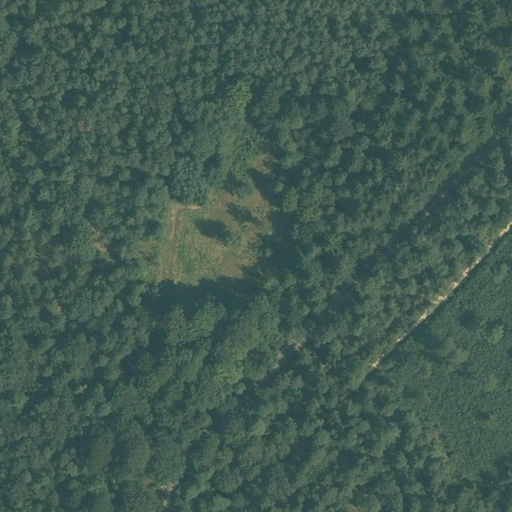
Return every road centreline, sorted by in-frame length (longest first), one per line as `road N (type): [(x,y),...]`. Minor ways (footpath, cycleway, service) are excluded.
road 1 (tertiary): [(155,511),(195,445),(511,114)]
road 2 (track): [(172,479),(160,394),(179,0)]
road 3 (track): [(219,419),(364,96),(397,0)]
road 4 (track): [(511,205),(255,470),(228,511)]
road 5 (track): [(167,165),(0,134)]
